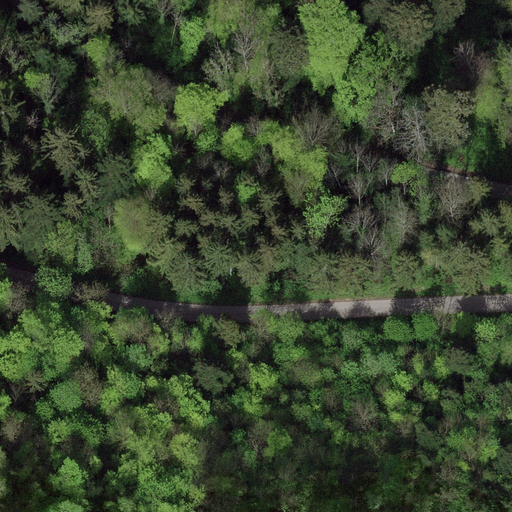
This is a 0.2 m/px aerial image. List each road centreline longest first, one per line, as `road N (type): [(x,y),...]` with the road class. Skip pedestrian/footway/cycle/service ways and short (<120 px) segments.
road 1 (unclassified): [(511,298),(267,312),(179,308),(91,296),(0,270)]
road 2 (unclassified): [(38,0),(101,46),(252,114),(424,173),(511,190)]
